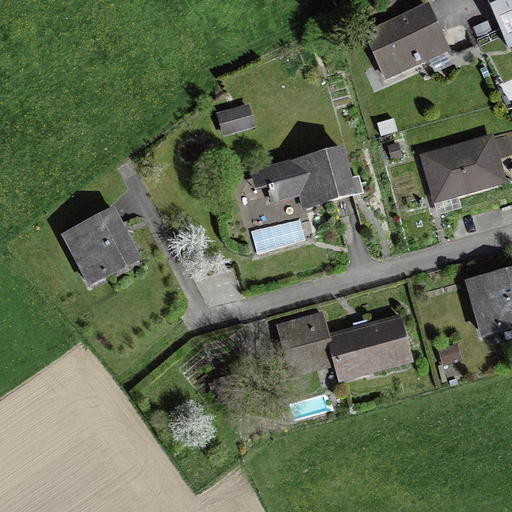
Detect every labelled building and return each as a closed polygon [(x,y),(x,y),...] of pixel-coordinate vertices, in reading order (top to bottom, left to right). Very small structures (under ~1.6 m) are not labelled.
[(511,0),(487,0),(506,41),(511,37),(511,0)] [(366,36),(385,78),(447,50),(428,8),(366,36)] [(248,108),(218,117),(223,134),(253,126),(248,108)] [(511,134),(427,159),(437,195),(452,191),(453,193),(500,180),(494,160),(511,154),(511,134)] [(305,208),(354,195),(341,150),(265,171),(273,202),(301,194),(305,208)] [(113,210),(64,236),(90,286),(110,276),(107,270),(136,254),(113,210)] [(509,339),(511,338),(511,270),(469,283),(483,336),(501,331),(509,339)] [(340,381),(411,361),(399,318),(328,337),(322,315),(279,327),(287,359),(331,347),(340,381)] [(229,379),(210,384),(213,394),(219,392),(222,402),(234,399),(229,379)]
